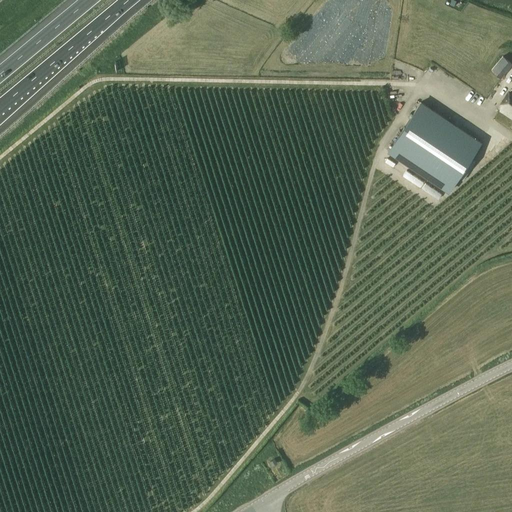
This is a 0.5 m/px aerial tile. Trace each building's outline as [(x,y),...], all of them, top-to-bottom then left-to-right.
[(511,63),(502,55),(491,70),(501,78),(511,63)] [(395,90),(389,91),(392,107),(398,106),(395,90)] [(511,91),(499,111),(511,119),(511,91)] [(420,102),(387,151),(448,192),(481,143),(420,102)] [(472,104),(468,109),(484,122),(489,117),(472,104)] [(482,132),(505,149),(509,143),(487,126),(482,132)] [(482,159),(486,163),(501,150),(496,146),(482,159)]
